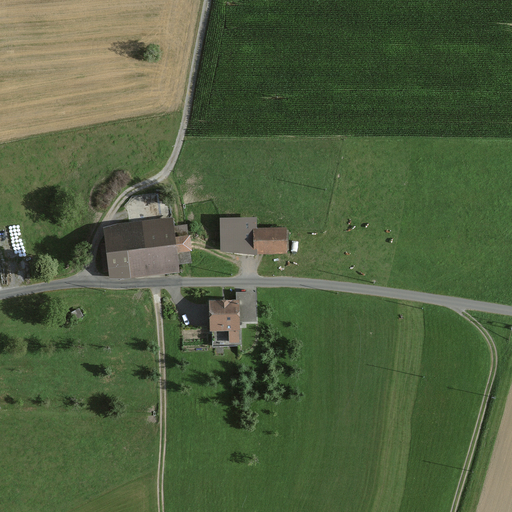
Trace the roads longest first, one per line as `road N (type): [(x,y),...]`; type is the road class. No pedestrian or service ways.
road 1 (unclassified): [(511,312),(294,282),(87,281),(0,295)]
road 2 (track): [(209,0),(178,155),(158,180),(118,206),(87,281)]
road 3 (track): [(163,511),(161,324),(153,283)]
road 4 (track): [(453,511),(496,371),(490,341),(458,304)]
